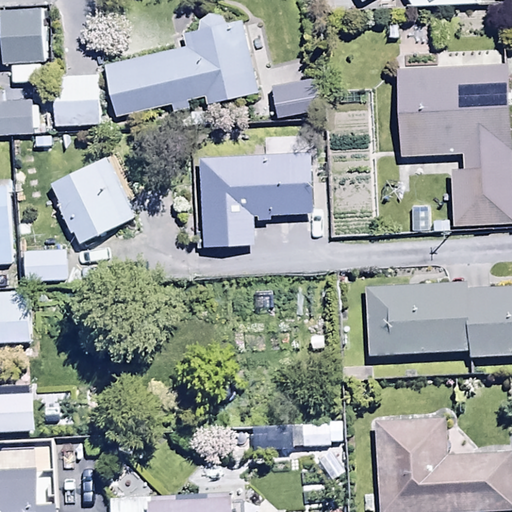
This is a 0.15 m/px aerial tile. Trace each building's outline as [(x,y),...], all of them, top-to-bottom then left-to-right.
[(367,0),(402,0),(408,10),(479,8),(475,0),(356,0),(358,4),(367,0)] [(42,13),(0,13),(0,69),(4,69),(4,89),(43,89),(42,13)] [(185,53),(103,71),(114,119),(203,101),(205,108),(259,97),(243,25),(226,29),(222,21),(215,18),(202,22),(198,28),(197,35),(183,37),(185,53)] [(395,74),(398,160),(463,158),(463,173),(451,173),(453,229),(511,227),(511,118),(510,70),(395,74)] [(99,80),(56,80),(57,130),(100,130),(99,80)] [(270,90),(276,122),(320,115),(315,83),(270,90)] [(0,106),(0,139),(44,137),(42,104),(0,106)] [(314,158),(196,159),(197,251),(253,250),(253,218),(314,217),(314,158)] [(107,161),(50,188),(78,250),(136,223),(107,161)] [(9,184),(0,183),(0,268),(12,268),(9,184)] [(429,237),(430,208),(410,208),(409,237),(429,237)] [(67,253),(22,256),(24,286),(69,283),(67,253)] [(468,284),(364,289),(367,360),(470,355),(470,365),(511,362),(511,291),(468,293),(468,284)] [(0,297),(0,349),(28,349),(27,305),(17,306),(17,297),(0,297)] [(0,438),(34,436),(33,400),(0,401),(0,438)] [(446,424),(376,426),(378,511),(511,511),(511,457),(447,460),(446,424)] [(35,475),(0,475),(0,511),(34,511),(35,505),(41,505),(40,486),(35,487),(35,475)] [(109,504),(108,511),(237,511),(238,500),(109,504)]
